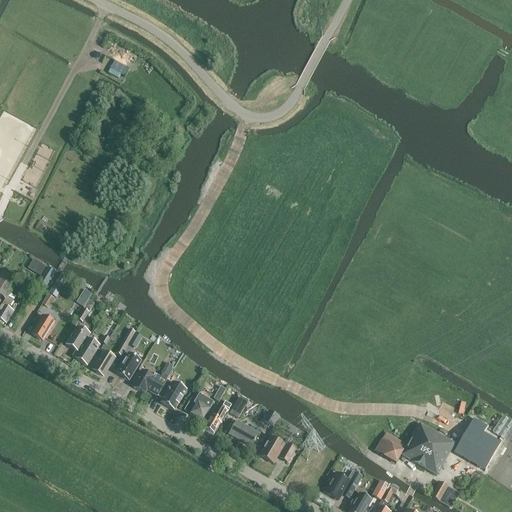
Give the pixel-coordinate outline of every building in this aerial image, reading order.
[(119,78),(121,74),(126,76),(130,68),(113,60),(107,73),(119,78)] [(153,134),(151,137),(142,132),(135,144),(162,159),(168,146),(158,141),(160,137),(153,134)] [(28,269),(40,276),(45,268),(33,260),(28,269)] [(35,288),(43,292),(55,273),(47,269),(35,288)] [(0,276),(0,297),(4,300),(15,282),(2,274),(0,276)] [(61,276),(49,297),(47,296),(42,305),(48,309),(53,299),(58,291),(59,292),(67,280),(61,276)] [(96,304),(89,300),(93,294),(81,287),(73,302),(91,312),(96,304)] [(0,309),(0,321),(6,325),(13,313),(8,310),(15,298),(9,294),(0,309)] [(77,320),(82,323),(89,313),(83,310),(77,320)] [(45,315),(43,317),(32,336),(42,342),(55,321),(45,315)] [(66,346),(78,354),(87,339),(90,335),(77,327),(66,346)] [(130,330),(122,342),(115,354),(120,357),(135,333),(130,330)] [(135,333),(128,345),(135,349),(142,337),(135,333)] [(101,343),(105,346),(109,339),(105,337),(101,343)] [(87,339),(78,354),(75,359),(87,367),(99,346),(87,339)] [(92,370),(104,377),(114,359),(103,352),(92,370)] [(128,354),(115,374),(128,382),(141,362),(128,354)] [(152,378),(142,372),(133,388),(136,389),(137,391),(140,392),(141,393),(144,394),(146,390),(152,393),(151,394),(157,397),(173,368),(167,365),(160,377),(154,374),(152,378)] [(157,397),(162,400),(160,404),(174,412),(186,391),(172,383),(172,385),(166,382),(157,397)] [(213,399),(215,401),(219,403),(226,391),(220,387),(213,399)] [(200,393),(195,402),(191,400),(184,412),(202,423),(213,404),(208,402),(210,398),(209,396),(207,395),(205,393),(202,393),(200,393)] [(221,425),(230,430),(240,413),(249,399),(239,394),(230,408),(221,425)] [(225,402),(222,407),(216,418),(212,415),(204,429),(213,434),(221,420),(222,421),(231,405),(225,402)] [(263,422),(273,428),(279,418),(268,412),(263,422)] [(511,426),(511,423),(503,417),(492,433),(503,440),(511,426)] [(229,435),(250,448),(253,443),(254,443),(255,442),(254,441),(258,434),(236,422),(229,435)] [(453,450),(470,461),(488,434),(471,423),(453,450)] [(401,456),(436,476),(454,445),(419,425),(401,456)] [(406,446),(386,434),(374,453),(395,465),(406,446)] [(471,461),(484,470),(501,443),(489,435),(471,461)] [(259,457),(273,465),(278,457),(280,458),(280,459),(288,464),(295,450),(288,445),(286,448),(270,438),(259,457)] [(296,470),(304,474),(296,488),(303,492),(312,479),(313,479),(317,471),(314,469),(321,456),(316,453),(309,466),(301,461),(296,470)] [(324,494),(338,502),(341,496),(346,499),(353,486),(348,483),(349,482),(336,474),(324,494)] [(355,486),(360,489),(366,479),(361,476),(355,486)] [(376,488),(372,497),(380,502),(388,486),(380,482),(382,484),(379,489),(376,488)] [(455,495),(451,493),(453,491),(439,483),(431,498),(439,503),(444,506),(448,499),(451,501),(455,495)] [(383,499),(380,504),(379,506),(378,506),(374,511),(389,511),(384,509),(392,494),(395,496),(398,490),(390,486),(383,499)] [(359,494),(348,511),(364,511),(371,501),(359,494)]
